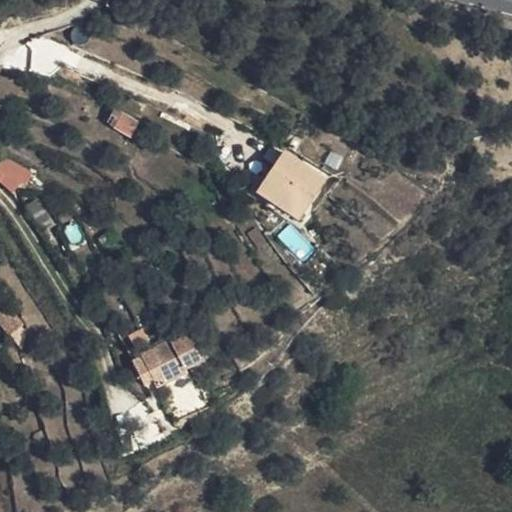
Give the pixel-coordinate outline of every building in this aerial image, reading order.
[(134,126),(119,117),(111,131),(126,141),(134,126)] [(0,182),(19,192),(30,170),(2,155),(0,158),(0,182)] [(297,226),(323,186),(280,158),(255,200),(297,226)] [(0,325),(11,318),(0,301),(0,325)] [(130,359),(147,392),(204,363),(187,330),(130,359)]
